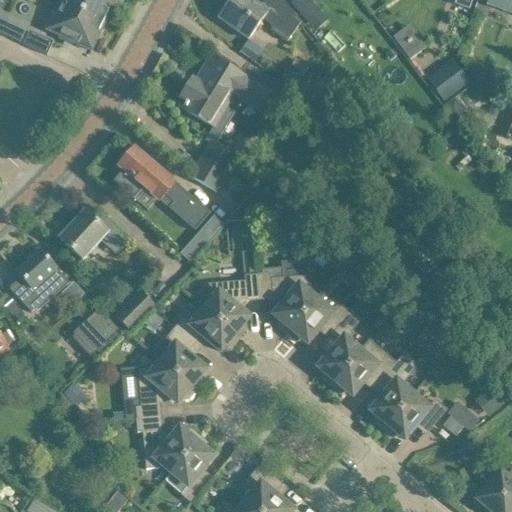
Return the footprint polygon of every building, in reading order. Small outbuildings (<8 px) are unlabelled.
[(105,23),(115,0),(66,0),(65,3),(60,1),(60,2),(105,23)] [(301,24),(287,7),(276,0),(265,0),(260,8),(249,0),(231,0),(218,19),(248,41),(263,20),(273,27),(270,32),(287,44),(301,24)] [(296,0),(290,6),(307,25),(320,12),(309,0),(296,0)] [(456,0),(454,6),(469,12),(473,0),(456,0)] [(511,0),(488,0),(486,6),(507,14),(510,7),(511,7),(511,0)] [(105,23),(60,2),(59,3),(64,5),(56,21),(52,19),(46,31),(91,52),(105,23)] [(29,33),(23,46),(47,57),(53,44),(29,33)] [(192,79),(179,100),(183,102),(179,108),(212,128),(203,142),(209,146),(210,145),(213,146),(240,102),(262,115),(272,98),(242,80),(243,78),(210,58),(201,73),(207,77),(202,85),(192,79)] [(470,84),(453,61),(427,80),(444,103),(470,84)] [(306,65),(291,82),(303,92),(318,75),(306,65)] [(504,92),(492,96),(495,104),(507,99),(504,92)] [(463,111),(455,101),(444,109),(451,120),(463,111)] [(210,145),(209,146),(190,178),(216,194),(236,160),(213,146),(210,145)] [(123,172),(113,183),(133,200),(143,189),(158,202),(163,196),(173,204),(167,210),(194,232),(210,214),(133,149),(127,156),(124,154),(117,162),(119,166),(118,168),(123,172)] [(253,222),(250,195),(226,224),(253,222)] [(130,240),(122,233),(104,217),(97,224),(85,213),(59,240),(82,262),(103,239),(111,246),(108,249),(116,256),(130,240)] [(66,282),(40,253),(27,264),(24,261),(15,270),(18,273),(16,274),(21,280),(11,291),(11,290),(9,291),(31,314),(66,282)] [(463,272),(452,263),(429,290),(440,299),(463,272)] [(286,336),(315,301),(306,293),(309,289),(307,277),(283,279),(282,270),(261,272),(261,275),(257,275),(259,301),(278,299),(284,304),(273,317),(279,322),(277,324),(278,328),(286,336)] [(241,302),(259,301),(257,275),(244,276),(244,282),(207,285),(207,297),(211,300),(203,310),(239,340),(246,331),(245,328),(243,326),(248,319),(236,308),(241,302)] [(129,333),(155,307),(140,293),(115,319),(129,333)] [(332,334),(348,315),(338,306),(331,314),(315,301),(286,336),(295,343),(299,343),(301,340),(307,345),(323,326),(332,334)] [(367,306),(359,319),(371,326),(379,314),(367,306)] [(239,340),(203,310),(190,326),(182,319),(174,330),(193,347),(201,338),(220,353),(225,347),(228,349),(231,349),(239,340)] [(99,311),(73,335),(93,356),(119,332),(99,311)] [(331,388),(360,353),(344,340),(358,323),(348,315),(332,334),(341,342),(318,369),(324,374),(322,377),(323,381),(331,388)] [(174,330),(152,355),(160,362),(196,392),(203,383),(202,380),(200,377),(205,372),(186,356),(193,347),(174,330)] [(7,333),(0,336),(0,339),(5,348),(14,343),(7,333)] [(360,353),(331,388),(340,395),(344,395),(346,392),(352,397),(368,378),(377,386),(392,367),(382,359),(383,355),(369,343),(360,353)] [(47,348),(40,354),(47,362),(54,355),(47,348)] [(383,431),(413,397),(401,387),(413,372),(413,364),(403,356),(392,367),(377,386),(386,394),(370,413),(377,418),(374,420),(375,424),(383,431)] [(196,392),(160,362),(152,372),(148,369),(136,370),(140,407),(134,408),(136,421),(161,419),(159,400),(164,394),(177,405),(182,399),(185,401),(188,401),(196,392)] [(71,402),(86,414),(96,403),(81,390),(71,402)] [(428,410),(413,397),(383,431),(392,439),(396,438),(398,436),(404,441),(420,422),(430,430),(446,411),(435,402),(428,410)] [(479,437),(488,425),(464,408),(455,421),(479,437)] [(171,473),(200,439),(191,432),(187,432),(185,435),(179,430),(168,443),(162,438),(161,419),(136,421),(137,434),(142,434),(146,470),(158,469),(161,466),(171,473)] [(209,447),(200,439),(171,473),(164,481),(191,504),(211,480),(202,471),(213,458),(207,453),(209,450),(209,447)] [(254,492),(245,503),(255,511),(292,511),(273,496),(281,486),(260,468),(245,485),(254,492)] [(511,511),(511,483),(500,474),(477,501),(489,511),(511,511)] [(255,511),(245,503),(237,511),(233,511),(228,507),(223,511),(255,511)]
